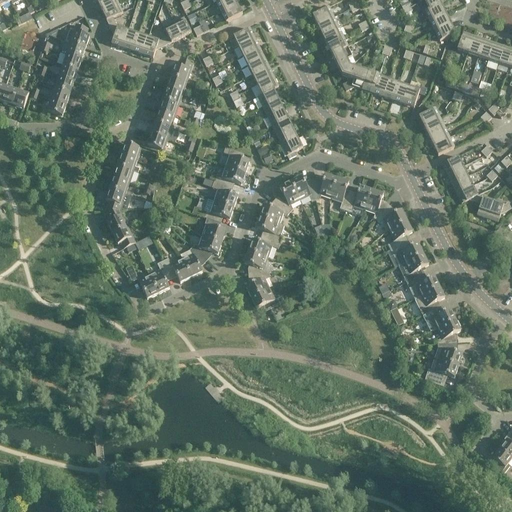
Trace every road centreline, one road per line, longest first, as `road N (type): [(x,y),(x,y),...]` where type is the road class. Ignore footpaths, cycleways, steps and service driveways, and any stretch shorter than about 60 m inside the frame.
road 1 (residential): [(138,307),(87,221),(85,201),(106,138),(137,121),(151,69)]
road 2 (residential): [(222,273),(256,186),(270,176),(322,155),(397,180),(410,175)]
road 3 (tertiary): [(410,175),(386,139),(317,106),(271,12)]
road 4 (residential): [(0,119),(22,128),(76,125),(106,54)]
road 5 (residential): [(508,319),(483,350),(468,393),(501,418),(511,417)]
road 6 (residential): [(151,69),(271,12)]
